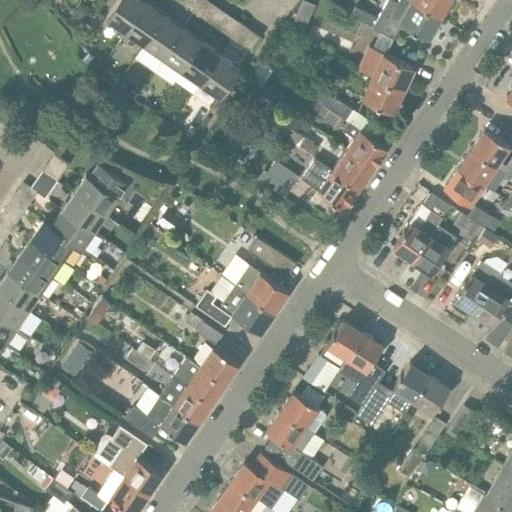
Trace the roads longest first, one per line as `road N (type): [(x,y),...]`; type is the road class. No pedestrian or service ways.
road 1 (residential): [(332,269),(511,7)]
road 2 (residential): [(167,511),(332,269)]
road 3 (residential): [(511,387),(332,269)]
